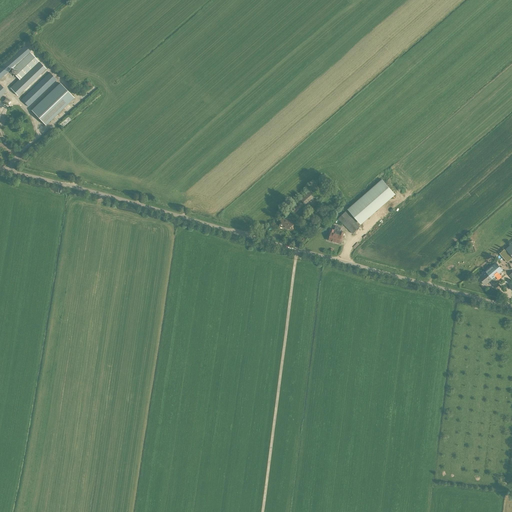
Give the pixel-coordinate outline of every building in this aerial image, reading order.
[(31,52),(25,45),(0,67),(0,79),(12,69),(12,68),(13,69),(17,70),(15,75),(20,79),(19,80),(11,88),(18,96),(18,95),(22,92),(47,69),(39,61),(38,61),(30,53),(31,52)] [(50,72),(25,96),(22,99),(29,107),(57,80),(50,72)] [(61,83),(32,110),(46,125),(75,98),(61,83)] [(348,209),(360,223),(394,193),(382,179),(348,209)] [(305,205),(316,195),(311,190),(301,199),(305,205)] [(300,201),(298,203),(290,210),(294,214),(304,205),(300,201)] [(353,233),(360,226),(346,211),(338,218),(353,233)] [(292,230),(294,222),(282,219),(279,226),(292,230)] [(336,230),(334,230),(330,229),(328,236),(330,236),(329,240),(339,243),(340,239),(342,240),(344,232),(339,231),(339,232),(335,231),(336,230)] [(482,281),(482,282),(482,283),(484,284),(485,285),(492,279),(492,280),(503,271),(496,263),(485,272),(486,273),(484,274),(483,273),(484,273),(482,271),(478,274),(481,276),(479,278),(480,279),(479,280),(481,281),(482,281)]
